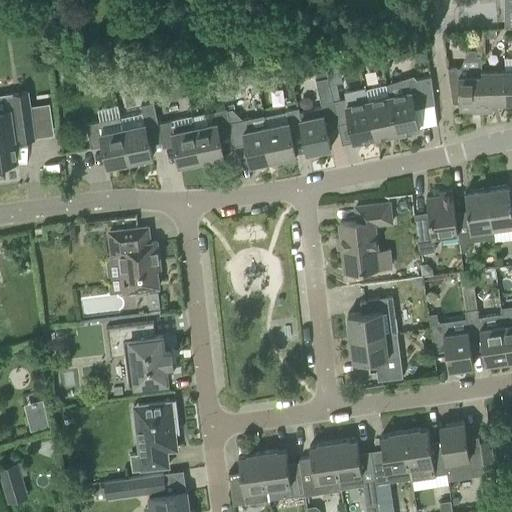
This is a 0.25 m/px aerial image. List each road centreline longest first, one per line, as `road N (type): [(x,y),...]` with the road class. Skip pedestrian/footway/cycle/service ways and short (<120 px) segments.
road 1 (residential): [(209,426),(184,202)]
road 2 (residential): [(329,411),(306,188)]
road 3 (residential): [(306,188),(511,138)]
road 4 (residential): [(0,218),(123,201),(184,202)]
road 5 (residential): [(329,411),(511,385)]
road 6 (residential): [(184,202),(306,188)]
road 7 (residential): [(209,426),(329,411)]
